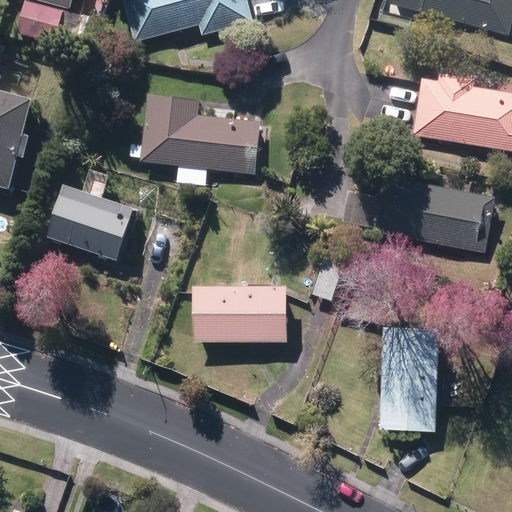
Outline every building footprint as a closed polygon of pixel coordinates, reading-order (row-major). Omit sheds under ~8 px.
[(32,0),(71,10),(74,0),(32,0)] [(123,0),(135,45),(200,27),(203,38),(254,25),(247,0),(123,0)] [(511,0),(392,0),(391,7),(509,37),(511,25),(511,0)] [(57,37),(92,47),(98,23),(27,2),(17,35),(55,46),(57,37)] [(413,138),(511,153),(511,95),(474,90),(475,83),(440,77),(439,83),(423,81),(413,138)] [(232,86),(198,79),(193,98),(228,105),(232,86)] [(0,188),(10,191),(33,102),(0,93),(0,188)] [(141,163),(256,177),(263,125),(198,118),(200,103),(150,97),(141,163)] [(412,177),(426,178),(427,167),(413,166),(412,177)] [(48,239),(119,264),(136,211),(105,200),(113,177),(90,169),(82,193),(65,187),(48,239)] [(373,230),(373,234),(485,255),(496,200),(383,178),(380,196),(351,191),(345,224),(373,230)] [(150,254),(171,261),(180,231),(159,225),(150,254)] [(314,297),(334,303),(346,266),(326,259),(314,297)] [(195,345),(288,345),(288,289),(195,288),(195,345)] [(380,432),(437,435),(441,331),(384,329),(380,432)]
